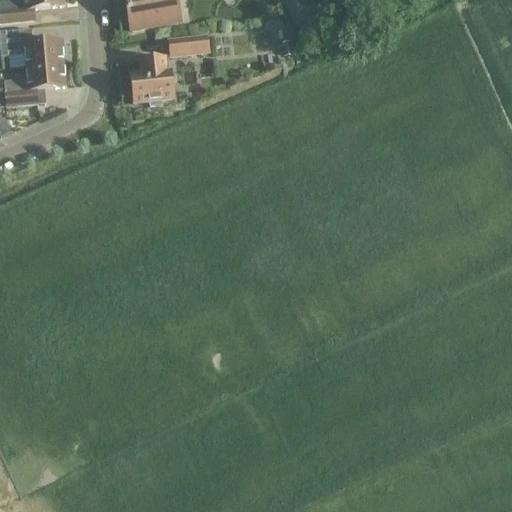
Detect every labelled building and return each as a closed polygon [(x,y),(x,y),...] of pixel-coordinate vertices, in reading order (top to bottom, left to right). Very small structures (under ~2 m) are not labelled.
[(61,0),(22,0),(23,1),(0,3),(0,27),(34,24),(33,12),(62,9),(61,0)] [(124,0),(130,33),(179,24),(174,0),(124,0)] [(24,70),(63,66),(61,43),(31,45),(30,31),(0,34),(0,59),(23,57),(24,70)] [(167,43),(169,59),(208,55),(207,39),(167,43)] [(148,103),(149,108),(160,107),(160,102),(174,101),(171,73),(166,73),(164,59),(144,61),(145,76),(129,78),(132,105),(148,103)] [(65,90),(63,66),(24,70),(25,82),(3,84),(5,110),(37,107),(36,92),(65,90)] [(4,121),(0,122),(0,138),(9,135),(4,121)]
